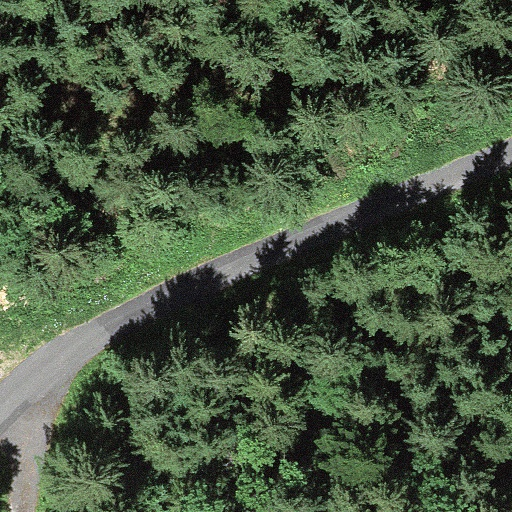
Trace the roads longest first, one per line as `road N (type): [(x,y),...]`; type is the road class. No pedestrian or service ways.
road 1 (unclassified): [(511,151),(156,300),(61,352),(0,403)]
road 2 (track): [(15,511),(30,373)]
